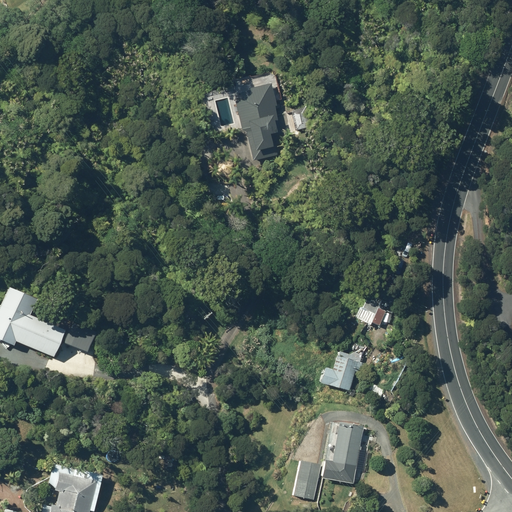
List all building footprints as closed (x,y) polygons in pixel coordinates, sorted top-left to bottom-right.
[(250,159),(274,153),(269,133),(277,131),(270,103),(272,103),(266,80),(245,86),(246,88),(238,90),(239,97),(232,99),(239,127),(243,130),(250,159)] [(302,104),(288,108),(291,117),(305,113),(302,104)] [(64,333),(24,317),(14,344),(54,359),(64,333)] [(0,327),(0,339),(11,344),(18,328),(2,322),(0,327)] [(362,333),(366,328),(361,325),(357,330),(362,333)] [(346,389),(351,369),(358,371),(361,361),(331,351),(327,365),(319,363),(314,379),(346,389)] [(360,426),(333,421),(326,464),(352,468),(356,450),(358,450),(358,447),(356,447),(360,426)] [(298,460),(290,495),(312,500),(319,464),(298,460)] [(91,511),(98,474),(82,471),(80,477),(69,475),(71,468),(48,464),(44,484),(52,486),(51,490),(56,491),(53,505),(48,504),(48,507),(40,505),(38,511),(85,511),(86,511),(91,511)]
